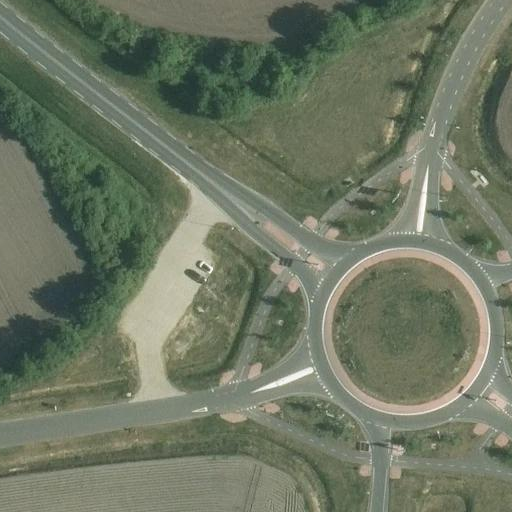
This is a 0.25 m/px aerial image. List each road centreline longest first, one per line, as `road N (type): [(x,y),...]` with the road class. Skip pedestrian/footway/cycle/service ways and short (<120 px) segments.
road 1 (unclassified): [(0,435),(198,405),(322,368)]
road 2 (secondary): [(220,190),(0,14)]
road 3 (tertiary): [(416,244),(437,130),(459,67),(500,0)]
road 4 (secondary): [(220,190),(322,297)]
road 5 (secondary): [(347,262),(220,190)]
